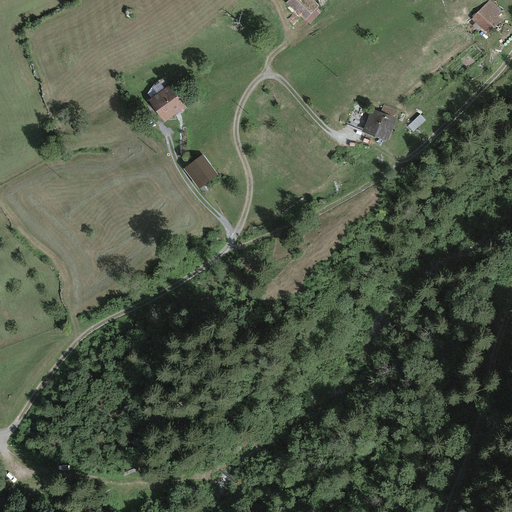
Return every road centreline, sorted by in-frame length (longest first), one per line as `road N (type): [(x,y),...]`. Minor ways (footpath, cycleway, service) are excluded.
road 1 (track): [(0,439),(81,331),(198,272),(237,240),(249,179),(234,125),(249,88),(275,76),(342,139)]
road 2 (track): [(222,255),(365,187),(439,134),(511,57)]
road 3 (track): [(448,511),(511,312)]
